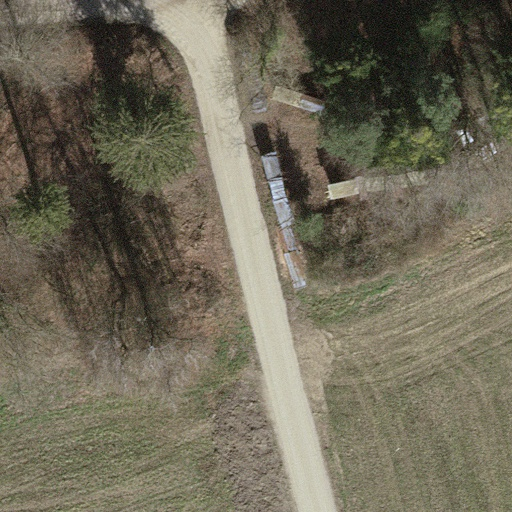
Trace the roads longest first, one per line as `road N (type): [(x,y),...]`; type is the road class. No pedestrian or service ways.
road 1 (track): [(317,511),(192,0)]
road 2 (track): [(0,44),(163,0)]
